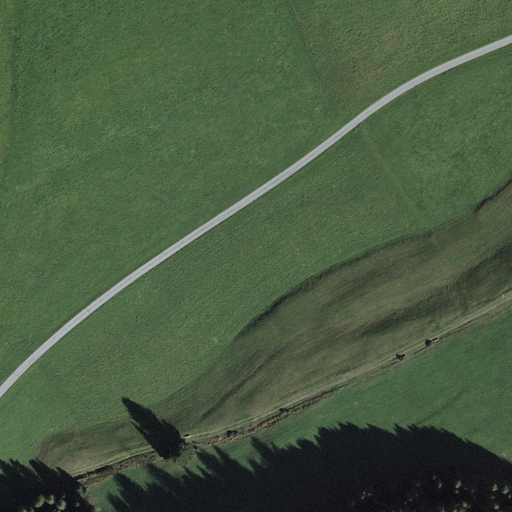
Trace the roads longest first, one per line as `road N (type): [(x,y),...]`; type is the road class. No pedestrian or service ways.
road 1 (track): [(511,38),(394,94),(102,298),(0,392)]
road 2 (track): [(511,294),(230,427),(0,503)]
